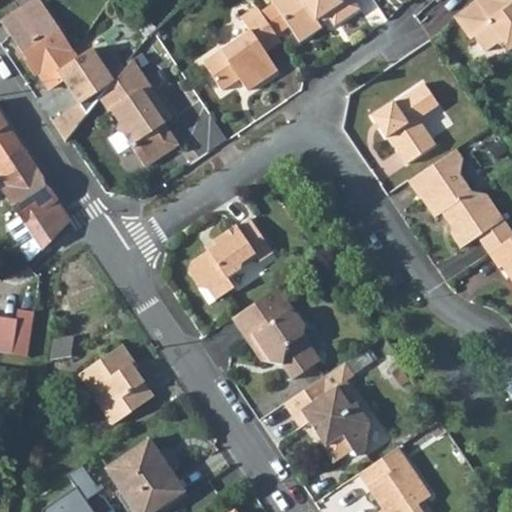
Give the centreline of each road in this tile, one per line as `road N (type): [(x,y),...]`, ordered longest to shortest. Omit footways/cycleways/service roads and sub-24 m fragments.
road 1 (residential): [(115,255),(285,144),(334,145),(439,293),(494,329),(511,355)]
road 2 (residential): [(115,255),(289,511)]
road 3 (residential): [(0,85),(115,255)]
